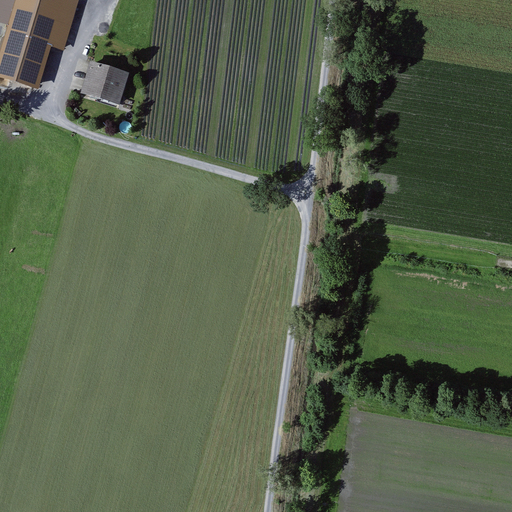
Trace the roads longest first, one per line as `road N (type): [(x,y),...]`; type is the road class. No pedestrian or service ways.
road 1 (track): [(335,0),(269,511)]
road 2 (track): [(310,199),(0,101)]
road 3 (unknown): [(47,116),(90,0)]
